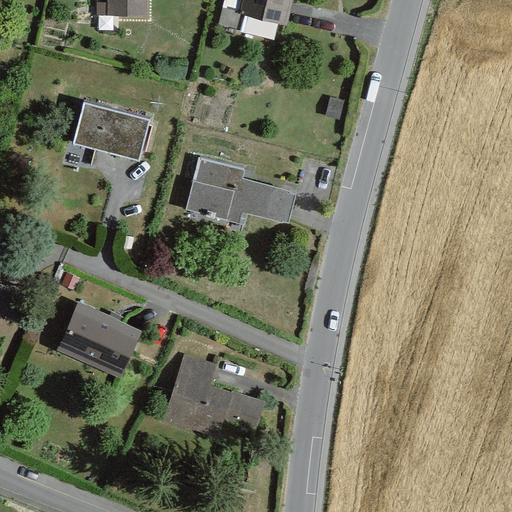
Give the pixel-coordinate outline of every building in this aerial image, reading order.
[(143,0),(106,0),(107,1),(95,1),(95,13),(144,13),(143,0)] [(287,0),(238,0),(239,0),(238,0),(222,0),(218,22),(232,25),(236,8),(283,19),(287,0)] [(144,114),(80,98),(70,139),(134,156),(144,114)] [(243,167),(197,155),(183,206),(236,220),(239,207),(287,220),(295,190),(240,176),(243,167)] [(134,329),(75,303),(56,345),(115,371),(134,329)] [(211,365),(183,356),(164,418),(214,433),(220,414),(252,424),(260,400),(206,383),(211,365)]
